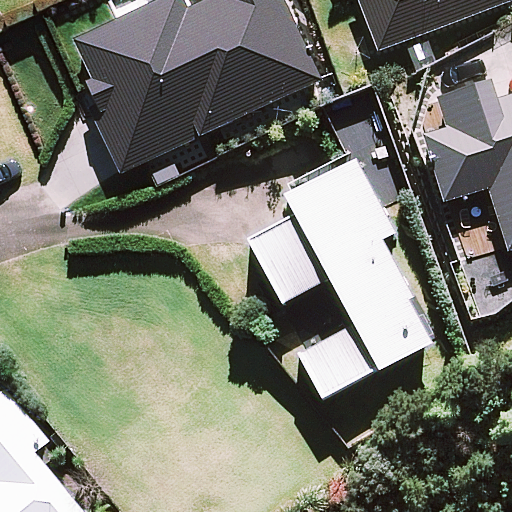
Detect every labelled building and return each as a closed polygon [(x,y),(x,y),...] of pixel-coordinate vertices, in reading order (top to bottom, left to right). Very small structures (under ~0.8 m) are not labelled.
[(328,102),(280,0),(215,0),(184,15),(176,0),(161,0),(68,45),(92,96),(85,99),(120,174),(215,129),(225,150),(328,102)] [(355,0),(376,52),(506,0),(355,0)] [(489,81),(433,97),(442,130),(421,136),(439,202),(486,189),(493,213),(449,225),(475,319),(492,314),(511,299),(511,94),(494,99),(489,81)] [(386,233),(348,158),(270,198),(281,219),(239,241),(272,305),(322,279),(348,329),(294,357),(315,399),(428,342),(375,239),(386,233)] [(45,442),(2,389),(0,390),(0,511),(76,511),(30,455),(45,442)]
